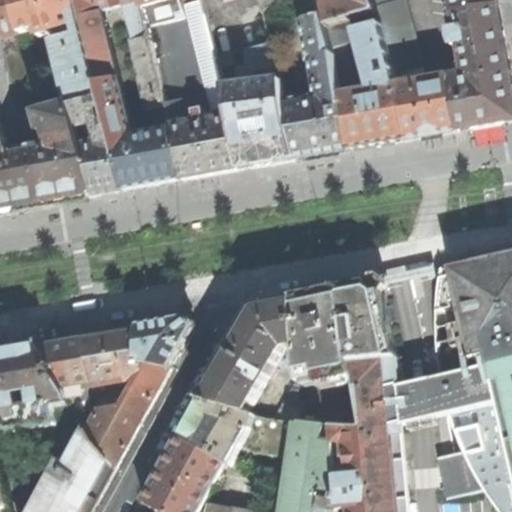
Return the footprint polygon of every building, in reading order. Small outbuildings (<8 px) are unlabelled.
[(0,0),(0,214),(21,210),(45,206),(35,156),(19,159),(17,156),(15,155),(12,154),(0,115),(0,113),(10,97),(2,41),(23,35),(15,0),(0,0)] [(15,0),(23,35),(38,31),(40,38),(77,28),(80,37),(59,43),(57,46),(72,107),(73,109),(103,101),(77,0),(15,0)] [(77,0),(103,101),(117,153),(124,192),(148,187),(183,181),(178,153),(152,36),(141,0),(77,0)] [(141,0),(152,36),(178,153),(183,181),(209,176),(242,171),(225,89),(203,0),(141,0)] [(260,0),(264,12),(305,1),(317,21),(304,23),(310,63),(312,63),(318,98),(286,104),(291,131),(292,133),(297,161),(319,158),(351,152),(342,98),(335,56),(332,48),(327,28),(327,26),(318,0),(260,0)] [(342,0),(331,3),(330,0),(318,0),(327,26),(377,12),(373,0),(342,0)] [(373,0),(377,12),(378,15),(396,81),(426,74),(404,0),(373,0)] [(451,0),(455,16),(498,8),(496,0),(451,0)] [(508,60),(498,8),(455,16),(457,31),(451,33),(451,41),(453,48),(460,47),(465,76),(450,79),(457,133),(478,130),(511,124),(511,80),(511,73),(510,73),(508,60)] [(396,81),(378,15),(355,21),(372,92),(342,98),(351,152),(383,146),(408,142),(403,112),(398,87),(396,81)] [(327,28),(332,48),(350,44),(345,23),(327,28)] [(265,167),(297,161),(292,133),(291,131),(286,104),(282,82),(272,46),(249,51),(252,66),(237,70),(239,88),(225,89),(242,171),(265,167)] [(433,138),(457,133),(450,79),(398,87),(403,112),(408,142),(433,138)] [(109,194),(124,192),(117,153),(103,101),(73,109),(87,158),(94,197),(109,194)] [(62,203),(94,197),(87,158),(73,109),(72,107),(39,117),(40,118),(28,121),(35,156),(45,206),(62,203)] [(511,511),(511,255),(487,261),(450,268),(467,347),(454,350),(452,341),(436,344),(440,368),(446,396),(463,455),(460,456),(471,496),(487,493),(493,502),(500,511),(511,511)] [(360,287),(343,290),(353,364),(400,360),(383,289),(377,284),(360,287)] [(327,294),(301,299),(302,364),(301,364),(301,384),(321,381),(322,386),(355,380),(353,364),(343,290),(327,294)] [(202,402),(250,415),(288,350),(299,347),(297,300),(276,305),(257,308),(225,362),(202,402)] [(189,321),(141,329),(141,362),(173,369),(177,362),(195,330),(192,325),(189,321)] [(88,433),(95,445),(118,470),(147,415),(173,369),(141,362),(141,329),(99,336),(41,346),(70,400),(88,433)] [(16,350),(0,353),(0,411),(3,411),(6,426),(14,432),(56,424),(52,403),(70,400),(41,346),(16,350)] [(403,381),(400,361),(355,365),(367,432),(337,430),(338,444),(345,444),(351,511),(401,511),(390,384),(403,381)] [(298,384),(277,420),(300,423),(298,384)] [(341,511),(334,428),(301,424),(301,426),(267,421),(250,415),(248,418),(201,403),(192,420),(181,440),(229,466),(233,469),(244,448),(256,454),(290,458),(283,511),(341,511)] [(93,511),(118,470),(95,445),(88,433),(70,465),(64,461),(34,511),(93,511)] [(161,511),(203,511),(229,466),(181,440),(177,447),(153,491),(146,504),(161,511)] [(0,509),(11,506),(0,460),(0,509)]
